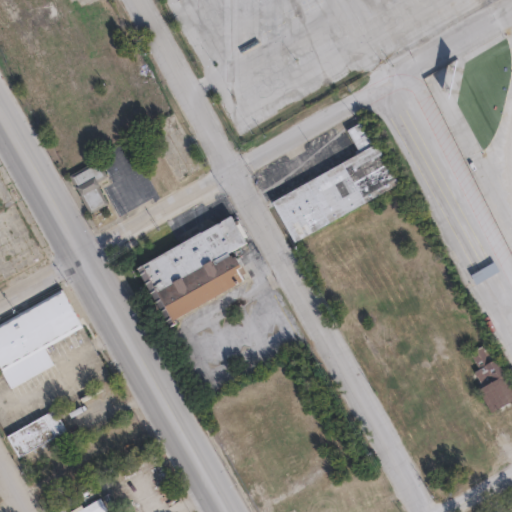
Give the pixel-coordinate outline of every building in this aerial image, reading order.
[(401,183),(297,242),(274,201),(362,152),(349,130),(366,121),(401,183)] [(111,204),(94,214),(72,176),(100,159),(110,176),(100,182),(102,185),(100,186),(111,204)] [(230,253),(232,256),(233,255),(235,257),(237,256),(244,267),(240,269),(246,280),(177,319),(179,323),(172,327),(139,268),(232,215),(248,243),(230,253)] [(56,365),(15,388),(0,361),(0,325),(64,290),(84,328),(47,348),(56,365)] [(511,384),(511,402),(494,414),(480,390),(485,387),(476,372),(480,369),(472,354),(488,344),(511,384)] [(69,431),(21,457),(9,436),(57,409),(69,431)] [(87,500),(65,511),(53,511),(50,507),(82,489),(87,500)]
